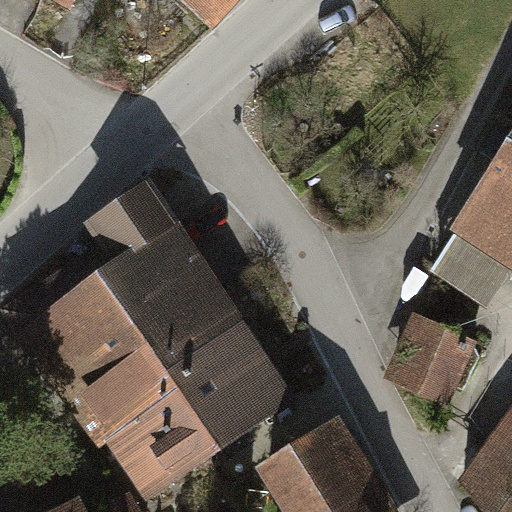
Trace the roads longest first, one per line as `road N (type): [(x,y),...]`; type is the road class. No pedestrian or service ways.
road 1 (unclassified): [(192,102),(269,202),(427,511)]
road 2 (tertiary): [(0,272),(118,166)]
road 3 (residential): [(118,166),(0,66)]
road 4 (tertiary): [(192,102),(305,0)]
